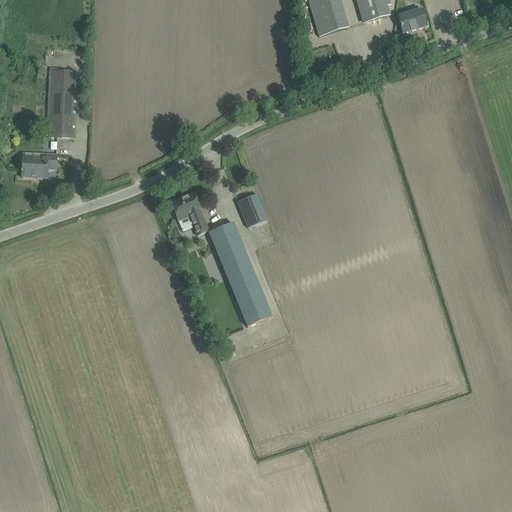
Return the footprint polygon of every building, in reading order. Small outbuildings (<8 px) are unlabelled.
[(307,0),(319,39),(348,30),(339,0),(307,0)] [(357,0),(365,25),(388,18),(385,8),(389,7),(386,0),(357,0)] [(398,18),(403,35),(427,27),(422,11),(398,18)] [(47,139),(75,141),(79,74),(51,72),(47,139)] [(23,155),(22,171),(21,171),(21,173),(22,173),(22,179),(47,180),(47,171),(56,171),(57,156),(47,156),(23,155)] [(189,216),(194,228),(203,224),(198,212),(201,211),(194,194),(171,204),(178,221),(189,216)] [(267,222),(257,196),(237,204),(248,230),(267,222)] [(205,223),(203,224),(194,228),(197,237),(209,233),(205,223)] [(271,319),(233,226),(209,235),(247,329),(271,319)]
